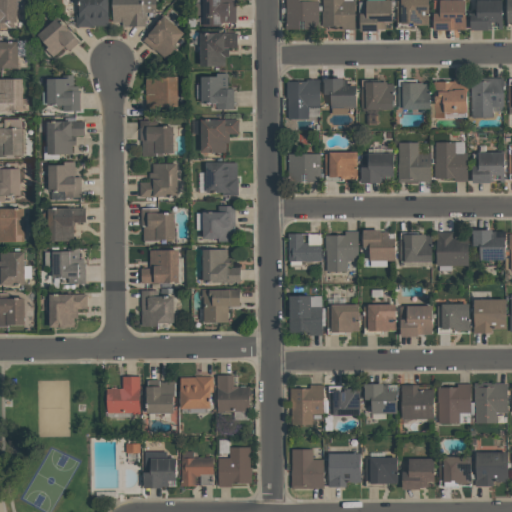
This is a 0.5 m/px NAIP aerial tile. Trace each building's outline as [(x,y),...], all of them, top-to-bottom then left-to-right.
[(23,0),(23,9),(16,9),(17,22),(13,22),(13,27),(0,27),(0,0),(23,0)] [(107,0),(107,25),(92,25),(92,27),(75,27),(75,11),(78,11),(78,0),(107,0)] [(112,25),(112,0),(155,0),(155,12),(145,12),(145,25),(112,25)] [(201,0),(234,0),(235,22),(220,22),(220,25),(202,26),(201,0)] [(318,1),(318,29),(286,29),(286,0),(299,0),(299,1),(318,1)] [(322,0),(354,0),(354,30),(342,30),(342,26),(322,26),(322,0)] [(391,0),(391,22),(384,22),(384,28),(377,28),(377,29),(359,29),(359,12),(365,12),(365,0),(391,0)] [(396,21),(395,0),(428,0),(428,24),(412,25),(412,22),(409,22),(409,23),(400,23),(400,21),(396,21)] [(465,0),(465,30),(433,30),(433,13),(439,13),(439,8),(433,8),(433,0),(465,0)] [(470,29),(469,13),(476,13),(476,0),(501,0),(502,29),(498,29),(497,21),(490,21),(490,28),(470,29)] [(142,40),(163,15),(183,32),(173,45),(175,47),(165,59),(142,40)] [(36,34),(57,16),(79,41),(68,51),(64,46),(52,57),(45,49),(48,47),(36,34)] [(199,65),(199,33),(237,33),(236,48),(228,48),(228,57),(224,57),(224,66),(199,65)] [(0,41),(17,40),(17,67),(2,67),(2,70),(0,70),(0,41)] [(216,109),(216,102),(200,102),(200,76),(216,75),(216,73),(227,73),(227,88),(233,88),(233,109),(216,109)] [(46,78),(64,78),(64,74),(73,74),(73,86),(77,86),(77,91),(79,91),(79,110),(62,110),(62,104),(46,104),(46,78)] [(178,105),(145,106),(144,77),(177,76),(178,105)] [(355,93),(355,106),(331,107),(330,94),(323,94),(323,77),(342,77),(342,94),(355,93)] [(434,81),(453,81),(453,77),(466,77),(466,112),(464,112),(463,114),(458,114),(457,112),(453,112),(452,114),(446,114),(444,112),(444,118),(434,118),(434,81)] [(503,77),(503,106),(492,106),(492,117),(470,117),(470,80),(485,80),(485,77),(503,77)] [(0,78),(22,78),(22,111),(0,111),(0,78)] [(319,79),(319,107),(308,107),(308,118),(287,118),(287,81),(307,81),(307,79),(319,79)] [(361,109),(360,85),(364,85),(364,81),(386,81),(386,83),(392,83),(393,109),(361,109)] [(430,108),(402,109),(402,106),(397,107),(397,84),(401,84),(401,82),(422,82),(422,83),(430,83),(430,108)] [(3,119),(21,118),(22,154),(6,154),(6,156),(0,156),(0,122),(3,122),(3,119)] [(172,125),(172,151),(161,151),(161,155),(141,156),(141,140),(138,140),(138,119),(155,119),(155,125),(172,125)] [(200,120),(238,119),(238,133),(228,133),(229,142),(225,142),(225,151),(201,152),(200,120)] [(84,121),(84,135),(74,135),(74,144),(71,144),(71,153),(47,154),(46,121),(71,120),(71,121),(84,121)] [(467,181),(453,181),(453,178),(434,178),(434,141),(454,141),(454,153),(466,153),(467,181)] [(397,142),(418,142),(418,153),(429,152),(429,181),(397,181),(397,142)] [(356,152),(356,179),(342,179),(342,175),(337,175),(337,178),(329,178),(329,176),(325,176),(325,154),(329,154),(329,152),(356,152)] [(472,165),(478,165),(478,152),(503,152),(503,183),(499,183),(499,174),(492,174),(492,182),(472,182),(472,165)] [(288,182),(288,154),(320,153),(320,182),(306,182),(306,173),(301,173),(301,182),(288,182)] [(393,153),(393,176),(384,176),(384,183),(361,183),(360,167),(368,167),(367,153),(393,153)] [(47,164),(63,164),(63,161),(74,161),(74,177),(80,177),(80,197),(64,197),(64,191),(47,191),(47,164)] [(237,194),(222,195),(222,191),(205,192),(205,162),(237,162),(237,194)] [(176,196),(139,196),(139,182),(148,182),(148,172),(152,172),(152,164),(176,164),(176,196)] [(19,168),(19,194),(3,194),(3,201),(0,201),(0,165),(2,165),(2,168),(19,168)] [(235,205),(235,225),(232,225),(232,241),(219,241),(219,238),(202,238),(202,211),(218,211),(218,205),(235,205)] [(24,241),(0,241),(0,207),(23,207),(24,241)] [(47,208),(85,207),(85,221),(72,222),(73,240),(47,240),(47,208)] [(174,238),(157,238),(157,240),(143,240),(143,226),(140,226),(140,208),(157,208),(157,212),(174,212),(174,238)] [(362,246),(362,229),(379,228),(379,231),(387,231),(387,237),(394,237),(394,260),(369,260),(369,246),(362,246)] [(504,259),(479,259),(479,245),(472,246),(472,229),(491,229),(491,231),(504,230),(504,259)] [(326,270),(326,249),(324,250),(324,235),(344,234),(344,231),(357,231),(357,261),(347,261),(347,270),(326,270)] [(436,265),(435,232),(452,232),(452,237),(467,236),(467,265),(436,265)] [(288,261),(288,233),(302,233),(302,242),(307,242),(307,244),(320,244),(320,261),(288,261)] [(431,261),(399,261),(399,238),(402,238),(402,234),(425,234),(425,235),(431,235),(431,261)] [(78,248),(78,258),(83,258),(83,263),(85,263),(85,283),(67,283),(67,277),(52,277),(52,251),(70,251),(70,248),(78,248)] [(140,283),(140,268),(149,268),(148,250),(178,249),(179,282),(140,283)] [(239,281),(202,282),(202,249),(227,249),(227,257),(231,257),(231,267),(239,267),(239,281)] [(0,252),(23,252),(24,284),(0,284),(0,252)] [(239,288),(239,306),(227,306),(227,321),(203,321),(203,297),(201,297),(201,289),(239,288)] [(140,290),(157,289),(157,296),(173,296),(174,322),(158,322),(158,325),(141,326),(140,290)] [(24,297),(24,324),(0,324),(0,293),(7,293),(7,297),(24,297)] [(48,294),(86,293),(86,308),(77,308),(77,317),(74,317),(74,326),(49,327),(48,294)] [(289,331),(289,295),(310,295),(310,306),(321,306),(321,334),(308,334),(308,331),(289,331)] [(505,298),(505,329),(491,329),(491,333),(473,333),(473,298),(505,298)] [(358,303),(358,331),(331,331),(331,327),(326,327),(326,306),(330,306),(330,303),(358,303)] [(363,327),(362,307),(367,306),(367,304),(395,303),(395,329),(388,329),(388,330),(367,331),(367,327),(363,327)] [(468,303),(468,330),(453,330),(453,327),(448,327),(448,329),(441,329),(441,326),(436,327),(436,306),(440,306),(440,304),(468,303)] [(406,305),(431,305),(431,334),(417,334),(417,336),(400,336),(399,307),(406,307),(406,305)] [(232,375),(232,385),(237,385),(237,386),(249,386),(249,411),(216,411),(216,375),(232,375)] [(106,413),(106,388),(121,388),(121,376),(138,376),(139,414),(131,414),(131,412),(106,413)] [(179,377),(194,377),(194,376),(212,376),(212,391),(209,391),(209,408),(180,408),(179,377)] [(145,413),(144,386),(159,385),(159,382),(174,381),(174,396),(172,396),(172,412),(145,413)] [(386,390),(396,390),(396,413),(371,413),(371,399),(364,399),(364,387),(363,387),(363,383),(386,383),(386,390)] [(469,383),(470,412),(458,413),(458,423),(438,423),(438,402),(437,402),(436,387),(456,387),(456,384),(469,383)] [(474,423),(473,384),(506,383),(506,412),(495,412),(495,423),(474,423)] [(289,388),(309,388),(309,385),(322,384),(323,414),(312,414),(312,424),(289,424),(289,388)] [(401,418),(400,384),(418,384),(418,389),(432,389),(433,418),(401,418)] [(360,415),(331,415),(331,413),(327,413),(327,392),(331,392),(331,389),(339,389),(339,391),(344,391),(344,388),(360,388),(360,415)] [(228,447),(250,447),(250,482),(230,483),(230,486),(218,486),(217,457),(228,457),(228,447)] [(323,488),(290,488),(290,449),(312,449),(312,459),(323,459),(323,488)] [(161,487),(143,487),(143,471),(144,471),(144,451),(166,451),(166,458),(175,458),(175,479),(166,479),(166,486),(161,486),(161,487)] [(475,452),(506,452),(507,482),(492,482),(492,485),(475,485),(475,452)] [(327,487),(327,453),(360,453),(360,482),(345,482),(345,487),(327,487)] [(470,456),(470,482),(455,482),(455,479),(450,479),(450,481),(442,481),(442,480),(438,480),(438,456),(470,456)] [(397,483),(369,484),(369,480),(365,481),(364,459),(369,459),(369,457),(396,457),(397,483)] [(180,485),(180,458),(212,458),(212,476),(194,476),(194,485),(180,485)] [(433,458),(433,481),(426,481),(426,487),(419,487),(419,489),(401,489),(401,471),(408,471),(408,458),(433,458)]
